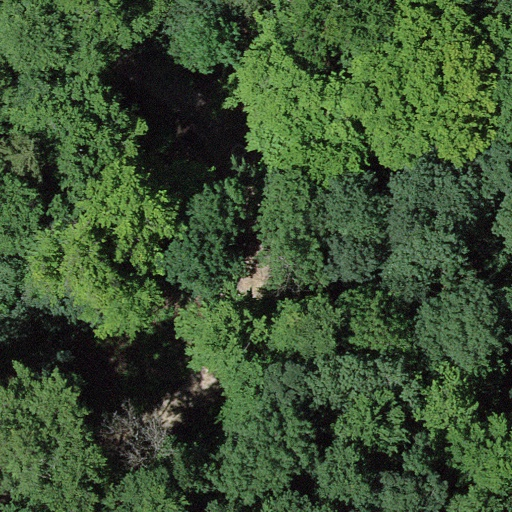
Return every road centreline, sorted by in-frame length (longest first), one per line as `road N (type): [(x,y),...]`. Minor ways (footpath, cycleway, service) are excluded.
road 1 (track): [(0,27),(119,55),(262,161),(257,279),(238,338),(199,399),(138,439),(0,491)]
road 2 (track): [(511,36),(311,111),(262,161),(0,151)]
